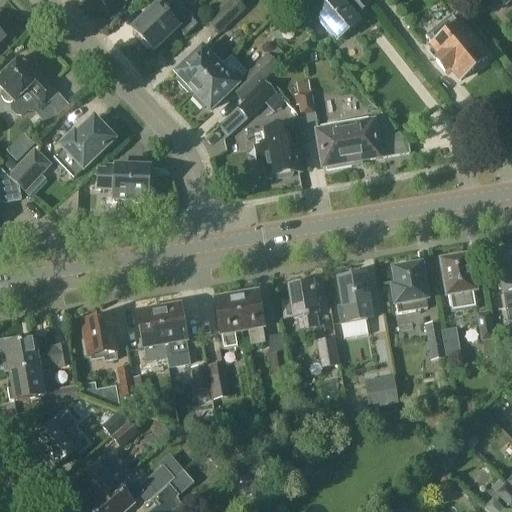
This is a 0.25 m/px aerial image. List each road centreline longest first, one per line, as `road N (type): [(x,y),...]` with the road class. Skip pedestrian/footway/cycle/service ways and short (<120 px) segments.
road 1 (residential): [(43,0),(168,132),(214,244)]
road 2 (tertiary): [(214,244),(511,192)]
road 3 (tertiary): [(0,281),(214,244)]
